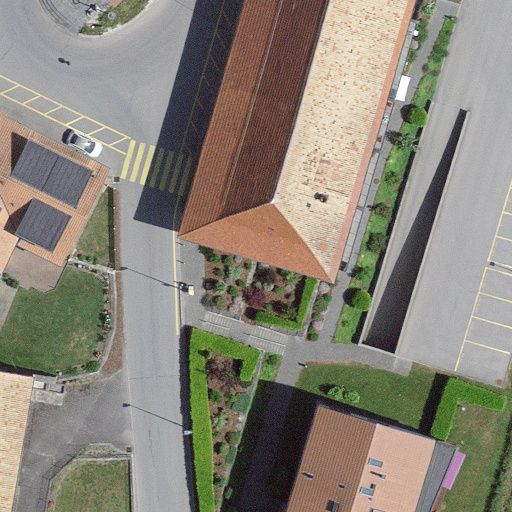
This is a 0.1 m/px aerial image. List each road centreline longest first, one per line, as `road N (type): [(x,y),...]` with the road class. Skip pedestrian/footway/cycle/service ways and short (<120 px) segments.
road 1 (tertiary): [(148,82),(164,511)]
road 2 (unknown): [(506,0),(424,340)]
road 3 (tertiary): [(10,16),(52,64),(96,87),(148,82)]
